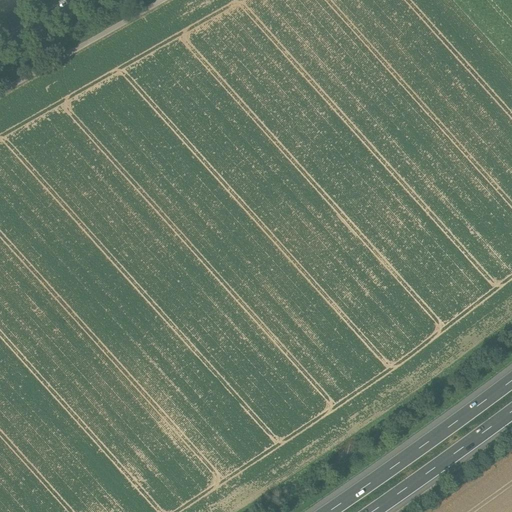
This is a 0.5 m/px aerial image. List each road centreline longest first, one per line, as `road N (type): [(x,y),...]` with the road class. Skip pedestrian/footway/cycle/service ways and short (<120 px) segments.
road 1 (track): [(254,511),(511,327)]
road 2 (motorway): [(511,377),(321,511)]
road 3 (motorway): [(373,511),(511,413)]
